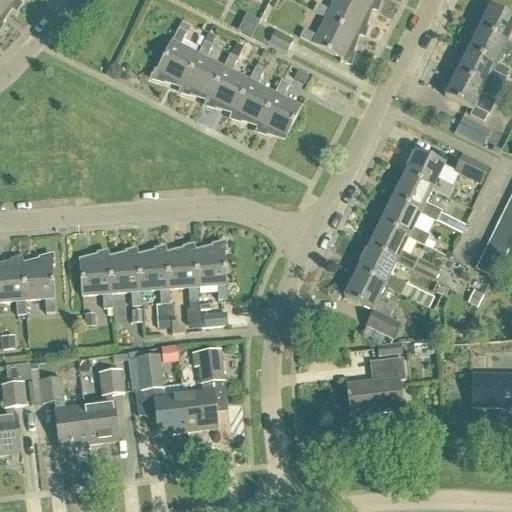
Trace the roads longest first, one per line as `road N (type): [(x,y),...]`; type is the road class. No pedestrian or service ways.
road 1 (residential): [(309,252),(261,221),(227,212),(0,225)]
road 2 (residential): [(309,252),(432,0)]
road 3 (residential): [(280,511),(276,341),(309,252)]
road 4 (residential): [(511,504),(289,511)]
